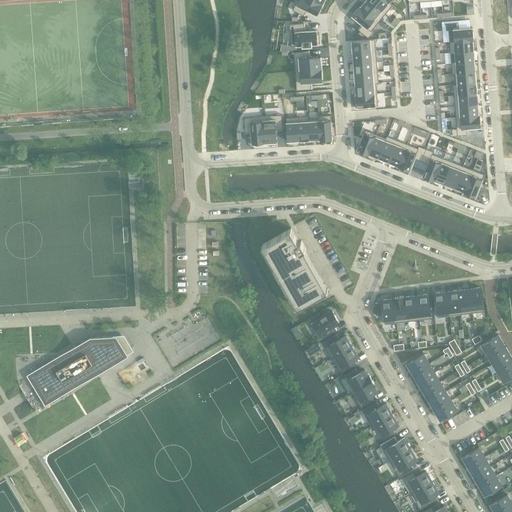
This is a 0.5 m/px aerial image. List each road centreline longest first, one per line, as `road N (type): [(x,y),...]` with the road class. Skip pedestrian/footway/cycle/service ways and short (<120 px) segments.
road 1 (residential): [(389,227),(356,313),(473,511)]
road 2 (residential): [(484,0),(500,220)]
road 3 (residential): [(198,204),(315,200),(389,227)]
road 4 (unclassified): [(186,126),(0,138)]
road 5 (residential): [(500,220),(341,161)]
road 6 (residential): [(341,161),(189,164)]
road 7 (residential): [(389,227),(491,267),(511,264)]
road 8 (unclassified): [(186,126),(179,0)]
road 9 (residential): [(344,0),(332,14),(339,117)]
